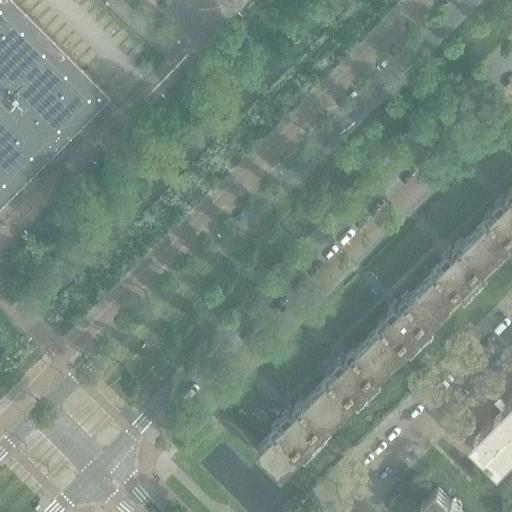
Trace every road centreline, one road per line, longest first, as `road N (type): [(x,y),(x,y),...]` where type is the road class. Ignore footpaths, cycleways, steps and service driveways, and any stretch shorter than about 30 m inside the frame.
road 1 (secondary): [(464,0),(46,411)]
road 2 (secondary): [(101,467),(511,51)]
road 3 (residential): [(356,511),(359,483),(511,329)]
